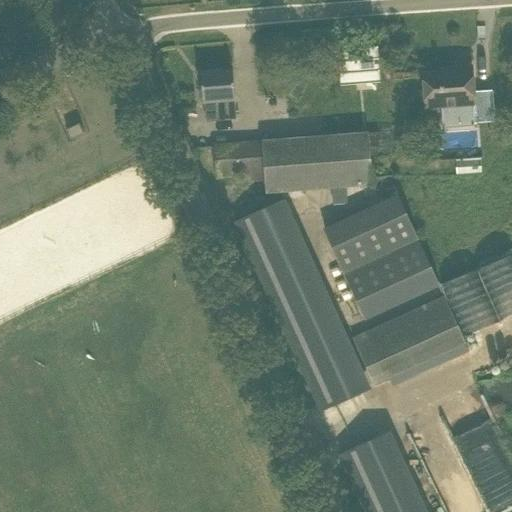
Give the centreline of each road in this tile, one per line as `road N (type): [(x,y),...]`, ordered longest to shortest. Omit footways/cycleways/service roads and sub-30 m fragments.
road 1 (unclassified): [(335,511),(120,29)]
road 2 (unclassified): [(120,29),(484,0)]
road 3 (unclassified): [(0,88),(120,29)]
